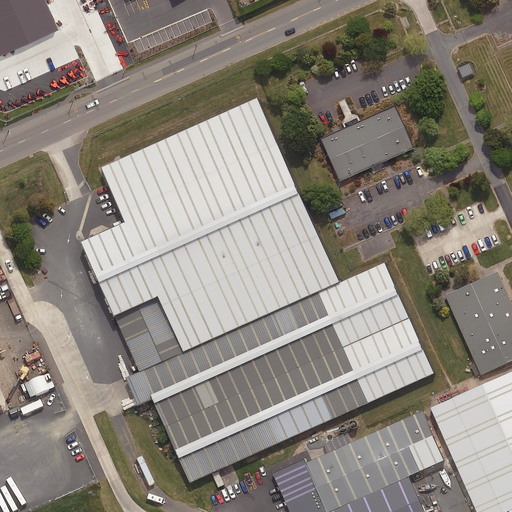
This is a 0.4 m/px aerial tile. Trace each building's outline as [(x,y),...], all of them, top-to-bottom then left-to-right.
[(0,0),(0,55),(58,30),(44,0),(0,0)] [(475,74),(471,64),(459,69),(463,79),(475,74)] [(392,99),(317,132),(337,178),(412,146),(392,99)] [(102,289),(302,199),(258,101),(101,171),(125,224),(82,244),(102,289)] [(511,354),(511,303),(493,262),(440,285),(477,370),(511,354)] [(162,283),(111,305),(187,478),(367,400),(317,285),(187,341),(162,283)] [(511,511),(511,384),(441,414),(481,511),(485,511),(508,503),(511,511)] [(391,415),(305,453),(328,507),(415,469),(391,415)]
